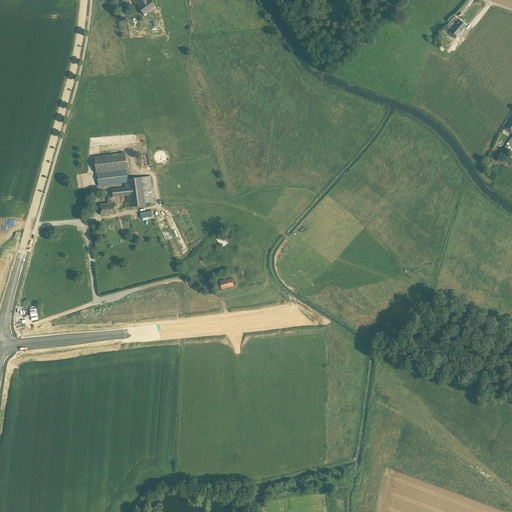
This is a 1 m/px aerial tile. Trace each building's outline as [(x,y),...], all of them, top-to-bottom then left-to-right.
[(139,0),(135,3),(144,15),(156,7),(151,0),(139,0)] [(398,10),(401,12),(407,2),(405,0),(398,10)] [(459,22),(454,17),(450,22),(455,26),(459,22)] [(451,31),(449,33),(454,39),(461,31),(465,27),(460,21),(459,22),(455,26),(451,31)] [(455,26),(450,22),(446,26),(451,31),(455,26)] [(168,160),(168,157),(168,155),(166,152),(164,151),(161,151),(158,151),(156,153),(155,155),(154,158),(155,160),(156,163),(158,164),(161,165),(164,164),(166,162),(168,160)] [(125,153),(94,157),(96,172),(97,172),(127,169),(125,153)] [(127,169),(97,172),(98,186),(128,182),(128,179),(127,169)] [(141,177),(128,179),(128,182),(129,183),(129,187),(130,195),(132,207),(145,205),(141,177)] [(151,183),(145,184),(144,177),(141,177),(145,205),(154,204),(151,183)] [(125,188),(112,189),(113,194),(113,197),(114,197),(127,195),(130,195),(129,187),(125,188)] [(113,197),(108,197),(107,197),(108,203),(100,204),(101,215),(116,213),(114,197),(113,197)] [(223,235),(216,240),(221,248),(229,243),(223,235)] [(227,280),(220,281),(222,289),(229,288),(227,280)]
